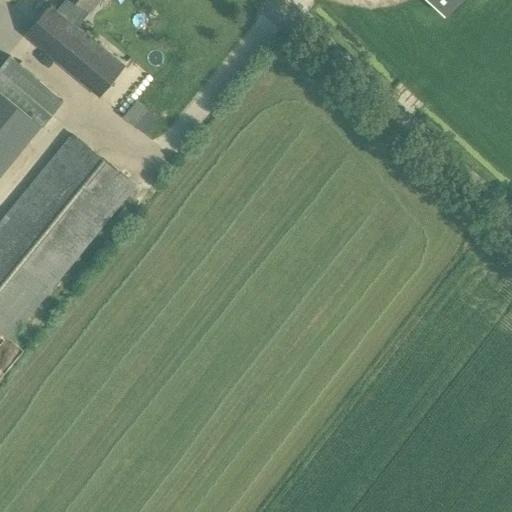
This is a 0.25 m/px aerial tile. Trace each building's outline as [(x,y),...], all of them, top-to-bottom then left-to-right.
[(99,97),(125,66),(78,26),(91,11),(99,0),(66,0),(58,10),(52,4),(26,35),(99,97)] [(429,0),(445,16),(460,0),(429,0)] [(0,156),(33,117),(19,106),(40,81),(10,56),(0,67),(0,156)] [(136,101),(123,117),(134,125),(147,110),(136,101)] [(0,331),(9,339),(135,185),(74,135),(0,225),(0,331)]
